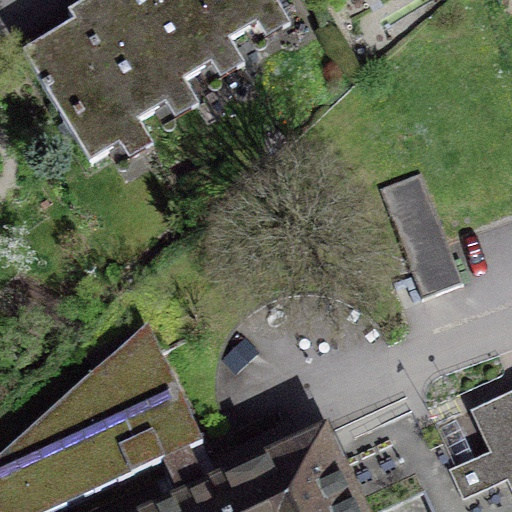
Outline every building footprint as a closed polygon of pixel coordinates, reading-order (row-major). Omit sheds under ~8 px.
[(187,96),(182,85),(133,0),(94,0),(71,13),(78,26),(134,126),(187,96)] [(233,56),(227,45),(201,0),(133,0),(182,85),(233,56)] [(201,0),(227,45),(279,16),(270,0),(201,0)] [(141,138),(134,126),(78,26),(27,54),(90,166),(141,138)] [(421,175),(381,190),(423,302),(463,286),(421,175)] [(102,369),(0,461),(0,511),(58,511),(164,464),(182,505),(166,511),(357,511),(339,472),(324,440),(209,492),(190,452),(203,446),(160,351),(108,375),(102,369)] [(511,511),(511,395),(491,406),(505,435),(490,442),(496,454),(451,474),(431,462),(383,485),(370,457),(339,472),(357,511),(371,511),(428,486),(440,511),(511,511)]
